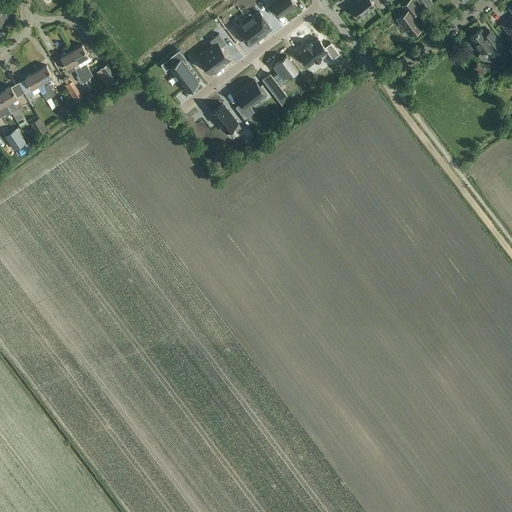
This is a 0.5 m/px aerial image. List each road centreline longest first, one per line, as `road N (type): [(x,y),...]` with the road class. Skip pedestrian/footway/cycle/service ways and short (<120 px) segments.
road 1 (track): [(511,253),(390,90)]
road 2 (residential): [(186,106),(323,2)]
road 3 (residential): [(382,78),(488,0)]
